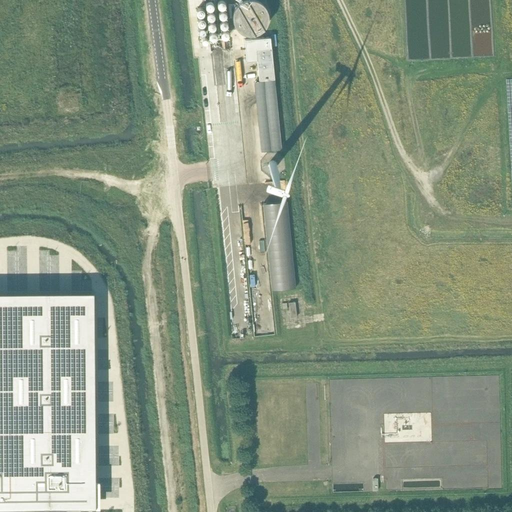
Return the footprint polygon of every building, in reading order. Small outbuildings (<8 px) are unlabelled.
[(266,0),(256,0),(234,7),(245,38),(276,28),(266,0)] [(271,48),(256,49),(259,80),(274,79),(271,48)] [(259,82),(254,83),(260,149),(281,147),(274,79),(259,80),(259,82)] [(273,161),(271,161),(270,162),(269,163),(268,165),(269,167),(270,168),(271,169),(273,169),(274,169),(276,168),(277,167),(277,165),(277,163),(276,162),(274,161),(273,161)] [(297,288),(292,201),(266,203),(271,290),(297,288)] [(94,291),(0,291),(0,506),(95,506),(94,291)]
